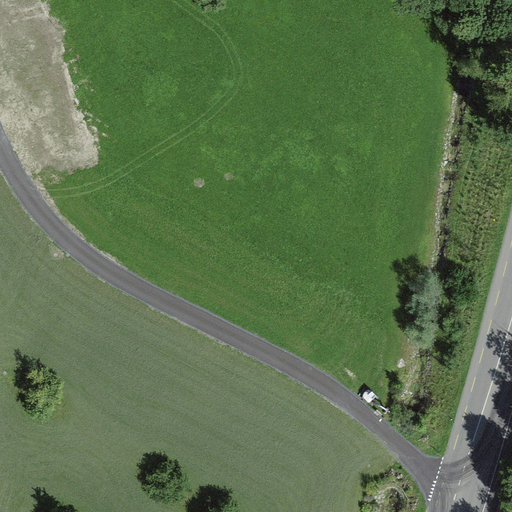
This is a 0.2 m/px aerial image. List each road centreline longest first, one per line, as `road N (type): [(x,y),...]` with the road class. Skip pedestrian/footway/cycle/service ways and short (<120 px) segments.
road 1 (track): [(459,488),(436,481),(350,401),(91,262),(45,218),(0,146)]
road 2 (primary): [(511,317),(451,511)]
